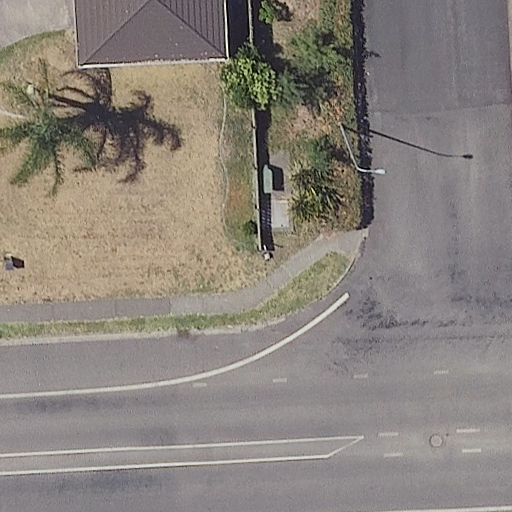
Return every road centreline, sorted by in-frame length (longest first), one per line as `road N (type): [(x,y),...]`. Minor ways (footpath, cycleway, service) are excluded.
road 1 (tertiary): [(0,473),(461,449)]
road 2 (residential): [(432,0),(461,449)]
